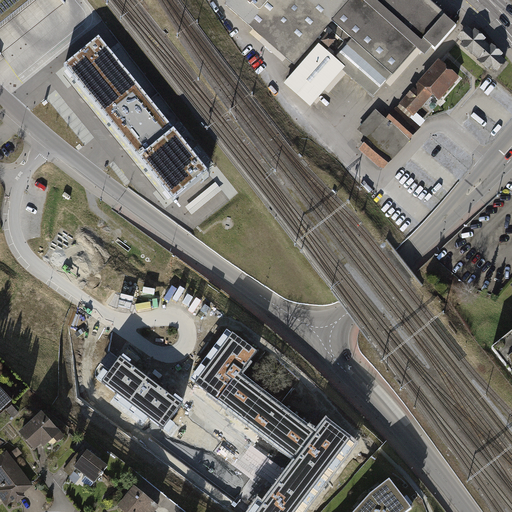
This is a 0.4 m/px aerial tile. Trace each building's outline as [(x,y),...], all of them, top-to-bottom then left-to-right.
[(0,0),(0,29),(17,15),(36,0),(0,0)] [(49,13),(64,4),(61,0),(43,0),(41,1),(49,13)] [(223,0),(227,8),(293,67),(332,23),(352,0),(223,0)] [(427,0),(352,0),(332,23),(352,42),(338,58),(332,52),(336,48),(326,39),(285,85),(310,107),(345,69),(375,97),(417,51),(427,60),(457,27),(427,0)] [(472,33),(467,28),(457,40),(462,45),(458,49),(469,58),(470,57),(473,60),(486,45),(483,43),(485,41),(474,31),(472,33)] [(173,202),(208,173),(98,39),(64,67),(173,202)] [(486,45),(473,60),(478,64),(477,65),(486,74),(488,72),(494,76),(506,63),(501,58),(502,57),(490,47),(489,48),(486,45)] [(457,78),(437,60),(416,84),(417,86),(433,100),(436,102),(457,78)] [(386,121),(375,111),(357,132),(368,141),(359,151),(383,172),(426,123),(418,116),(433,100),(417,86),(386,121)] [(193,214),(222,191),(213,179),(193,195),(196,199),(187,206),(193,214)] [(257,350),(231,330),(191,382),(295,460),(256,511),(295,511),(350,440),(325,422),(316,434),(238,376),(257,350)] [(511,332),(492,349),(511,374),(511,332)] [(181,403),(118,357),(99,382),(163,428),(181,403)] [(41,458),(61,440),(36,413),(15,431),(41,458)] [(94,487),(107,471),(79,449),(66,465),(94,487)] [(0,499),(6,507),(32,487),(7,453),(0,458),(0,499)] [(355,511),(405,511),(411,508),(390,479),(371,494),(355,511)] [(118,511),(153,511),(157,508),(132,487),(114,508),(118,511)]
